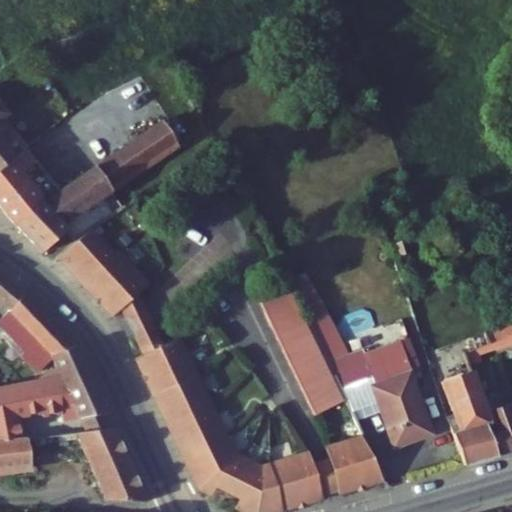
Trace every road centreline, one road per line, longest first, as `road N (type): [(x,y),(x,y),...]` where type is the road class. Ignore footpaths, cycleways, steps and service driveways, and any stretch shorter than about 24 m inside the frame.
road 1 (secondary): [(183,511),(99,337),(31,266),(0,247)]
road 2 (unknown): [(182,510),(0,505)]
